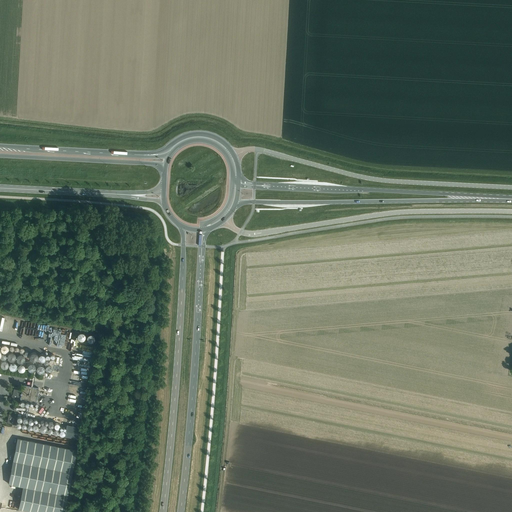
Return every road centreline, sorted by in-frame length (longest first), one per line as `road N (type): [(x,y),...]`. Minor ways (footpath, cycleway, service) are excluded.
road 1 (primary): [(178,224),(183,267),(161,511)]
road 2 (primary): [(181,511),(202,230)]
road 3 (unclassified): [(240,232),(386,213),(511,211)]
road 4 (primary): [(233,207),(502,198)]
road 5 (unclassified): [(257,150),(365,178),(511,187)]
road 6 (primary): [(502,198),(270,186)]
road 7 (trunk): [(0,155),(154,163),(164,175)]
road 8 (trunk): [(134,153),(0,145)]
road 9 (secondary): [(0,187),(126,195)]
